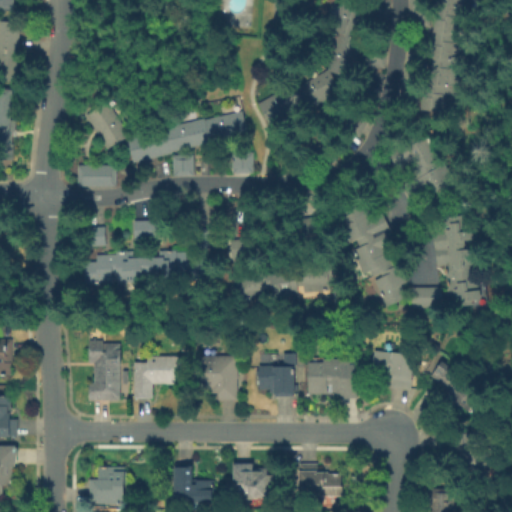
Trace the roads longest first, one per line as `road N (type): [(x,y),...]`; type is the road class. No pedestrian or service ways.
road 1 (residential): [(400,0),(381,128),(361,160),(339,175),(99,195),(43,192)]
road 2 (residential): [(51,432),(380,433),(391,441),(392,511)]
road 3 (residential): [(43,192),(60,0)]
road 4 (residential): [(52,511),(47,321)]
road 5 (residential): [(47,321),(43,192)]
